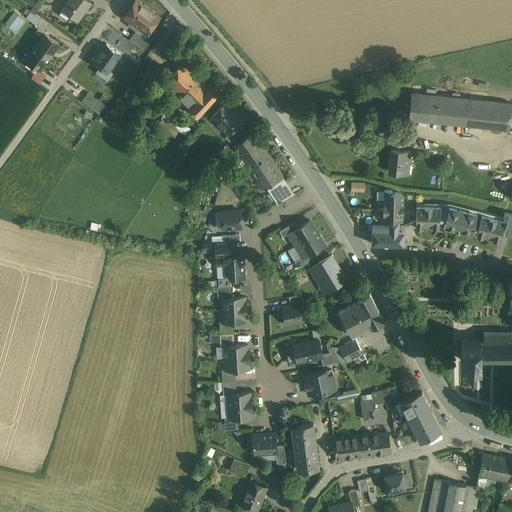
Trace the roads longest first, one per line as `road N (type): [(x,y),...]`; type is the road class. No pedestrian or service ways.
road 1 (tertiary): [(467,422),(434,383),(322,189)]
road 2 (residential): [(322,189),(252,234),(269,396)]
road 3 (tertiary): [(322,189),(173,0)]
road 4 (unclassified): [(120,0),(0,167)]
road 5 (residential): [(467,422),(419,450),(332,473),(302,511)]
